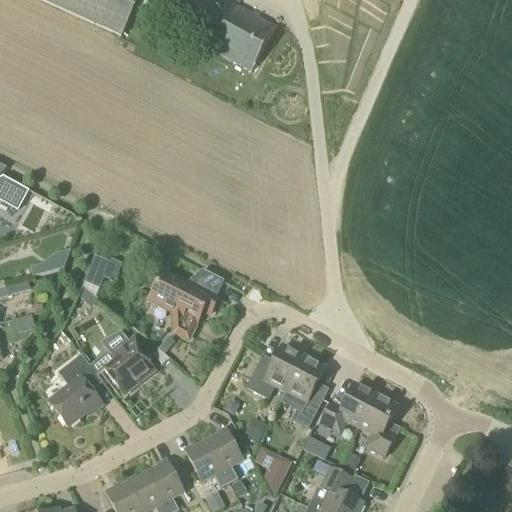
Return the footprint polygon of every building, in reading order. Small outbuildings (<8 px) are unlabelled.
[(32,0),(120,40),(138,0),(32,0)] [(251,75),(276,30),(228,3),(203,48),(251,75)] [(95,260),(84,285),(99,291),(109,266),(95,260)] [(186,287),(163,275),(149,302),(173,314),(174,335),(187,342),(202,313),(210,317),(217,303),(214,302),(221,288),(198,276),(186,287)] [(5,291),(3,284),(0,284),(0,302),(8,301),(7,299),(30,294),(28,286),(5,291)] [(13,324),(16,338),(34,333),(31,319),(13,324)] [(124,398),(154,374),(145,363),(149,360),(134,340),(129,345),(120,334),(100,346),(107,354),(108,353),(112,358),(117,364),(104,374),(124,398)] [(284,397),(302,361),(280,350),(268,374),(257,368),(246,391),(267,402),(273,392),(284,397)] [(161,368),(169,362),(164,357),(157,352),(157,353),(152,357),(161,368)] [(90,418),(102,408),(85,387),(96,378),(80,358),(57,376),(67,390),(48,405),(67,430),(87,414),(90,418)] [(302,361),(284,397),(279,406),(295,414),(290,424),(307,433),(320,408),(308,403),(324,373),(302,361)] [(358,431),(374,399),(353,388),(340,412),(329,406),(317,428),(340,440),(347,426),(358,431)] [(374,399),(358,431),(370,438),(364,450),(384,460),(395,439),(384,433),(396,410),(374,399)] [(205,444),(229,487),(237,483),(231,471),(243,464),(226,433),(205,444)] [(319,446),(308,441),(302,452),(313,458),(319,446)] [(219,492),(229,487),(205,444),(184,455),(201,486),(213,480),(219,492)] [(274,500),(290,466),(274,458),(263,481),(274,500)] [(147,475),(166,511),(176,511),(172,502),(184,495),(167,464),(147,475)] [(319,511),(360,511),(363,506),(344,498),(352,481),(328,470),(318,491),(327,495),(319,511)] [(154,511),(166,511),(147,475),(126,486),(139,511),(153,511),(154,511)] [(139,511),(126,486),(106,497),(113,511),(139,511)] [(217,496),(205,502),(209,511),(221,511),(224,510),(217,496)]
